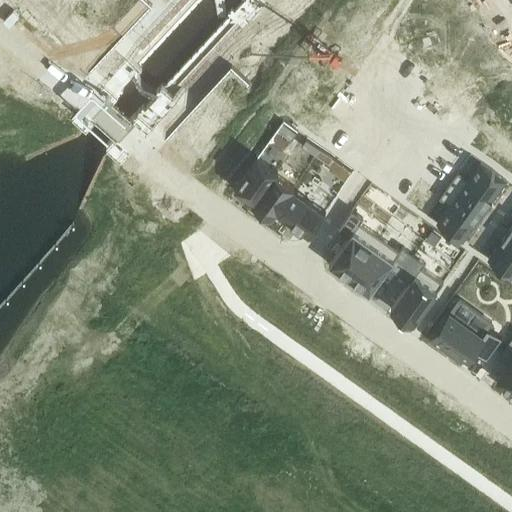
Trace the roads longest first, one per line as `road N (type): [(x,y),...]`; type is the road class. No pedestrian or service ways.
road 1 (residential): [(142,149),(217,213),(511,425)]
road 2 (residential): [(142,149),(287,0)]
road 3 (residential): [(0,26),(55,76),(122,0)]
